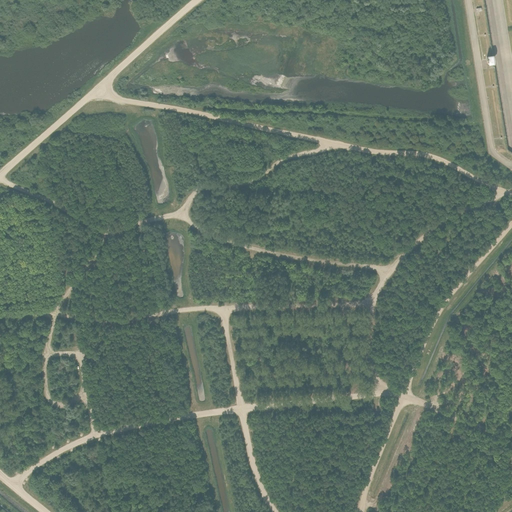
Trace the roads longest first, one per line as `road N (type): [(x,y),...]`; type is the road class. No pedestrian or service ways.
road 1 (track): [(511,191),(421,154),(114,98),(99,87)]
road 2 (unknown): [(369,300),(393,267),(259,249),(171,217)]
road 3 (unknown): [(222,305),(119,320),(52,314)]
road 4 (unknown): [(395,394),(237,409)]
road 5 (unknown): [(369,300),(222,305)]
road 6 (unknown): [(95,435),(237,409)]
road 7 (track): [(99,87),(0,174)]
road 8 (track): [(99,87),(196,0)]
road 9 (unknown): [(405,396),(361,511)]
